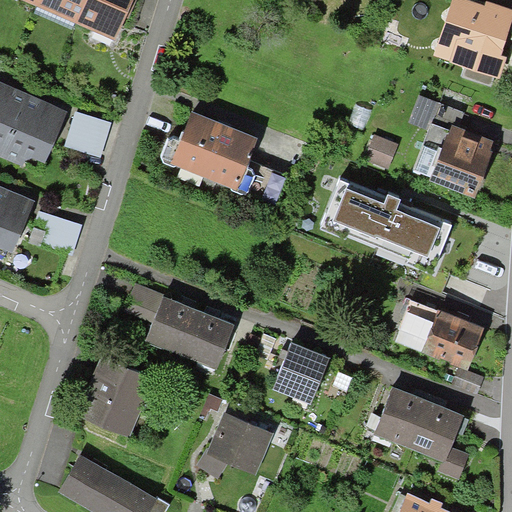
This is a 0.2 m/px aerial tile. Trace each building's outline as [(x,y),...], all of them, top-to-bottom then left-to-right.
[(135,0),(14,0),(117,43),(135,0)] [(511,66),(511,10),(476,0),(452,0),(438,47),(456,52),(452,64),(508,81),(511,66)] [(68,110),(0,80),(0,158),(40,175),(68,110)] [(112,123),(75,112),(65,147),(101,157),(112,123)] [(260,138),(191,112),(171,164),(240,190),(260,138)] [(511,139),(429,114),(411,173),(493,198),(511,139)] [(375,132),(365,160),(387,168),(398,141),(375,132)] [(452,222),(341,176),(320,226),(431,271),(452,222)] [(35,200),(0,184),(0,259),(8,263),(35,200)] [(81,225),(38,212),(33,230),(42,233),(38,246),(72,257),(81,225)] [(135,282),(123,311),(152,323),(163,296),(164,294),(135,282)] [(484,322),(410,293),(394,333),(468,363),(484,322)] [(234,325),(163,296),(152,323),(145,340),(216,369),(234,325)] [(331,357),(294,342),(274,393),(311,407),(331,357)] [(159,373),(99,350),(74,414),(134,437),(159,373)] [(459,364),(455,374),(482,383),(485,374),(459,364)] [(338,371),(332,386),(347,392),(353,377),(338,371)] [(464,415),(393,387),(374,434),(441,461),(445,462),(452,446),(464,415)] [(277,433),(223,411),(196,478),(220,488),(229,466),(259,478),(277,433)] [(469,453),(452,446),(445,462),(441,461),(437,471),(459,479),(469,453)] [(146,511),(155,498),(80,454),(57,493),(88,511),(146,511)] [(459,511),(404,490),(394,511),(459,511)] [(155,498),(146,511),(166,511),(171,505),(156,496),(155,498)]
